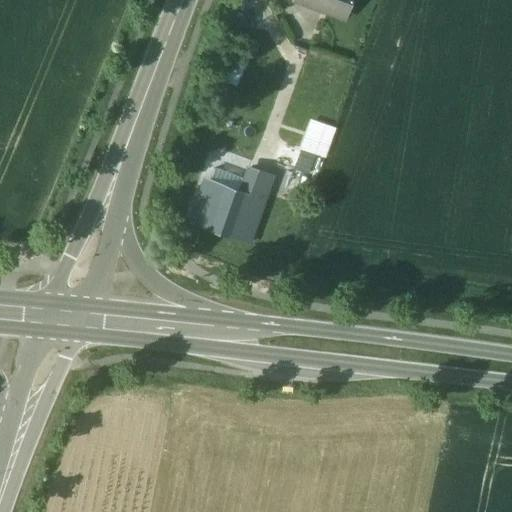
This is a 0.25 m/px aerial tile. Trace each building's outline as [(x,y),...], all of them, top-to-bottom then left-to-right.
[(348,0),(301,0),(343,15),(348,0)] [(246,57),(232,52),(222,80),(237,85),(246,57)] [(315,154),(325,158),(336,128),(311,119),(300,148),(302,149),(315,154)] [(315,154),(302,149),(295,169),(308,174),(315,154)] [(245,195),(242,194),(228,234),(245,240),(266,179),(252,174),(245,195)] [(242,194),(208,182),(194,221),(228,234),(242,194)]
